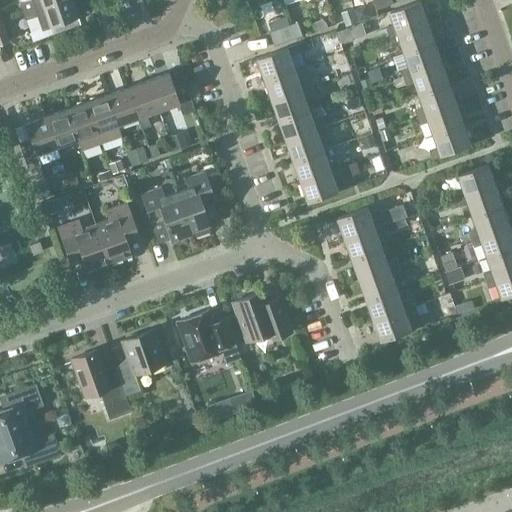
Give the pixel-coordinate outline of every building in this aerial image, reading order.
[(22,11),(53,0),(25,0),(19,2),(22,11)] [(70,0),(53,0),(22,11),(24,19),(36,15),(41,28),(76,16),(70,0)] [(284,6),(282,0),(257,0),(259,4),(270,0),(271,0),(275,9),(284,6)] [(373,0),(370,0),(352,6),(356,17),(358,21),(378,14),(376,9),(373,0)] [(391,0),(373,0),(376,9),(392,4),(391,0)] [(388,36),(427,22),(420,1),(390,11),(395,25),(386,28),(388,36)] [(352,8),(341,12),(345,25),(356,21),(352,8)] [(323,20),(313,23),(315,31),(327,27),(326,23),(323,20)] [(290,25),(295,38),(302,36),(297,22),(290,25)] [(405,53),(435,42),(427,22),(388,36),(391,43),(400,40),(405,53)] [(274,46),(295,38),(290,25),(269,32),(274,46)] [(355,40),(347,43),(349,49),(357,47),(355,40)] [(306,41),(297,44),(300,52),(309,49),(306,41)] [(403,76),(442,62),(435,42),(405,53),(409,65),(400,69),(402,75),(403,76)] [(265,79),(295,68),(290,56),(300,52),(297,44),(258,58),(265,79)] [(419,93),(449,83),(442,62),(403,76),(402,75),(394,78),(397,87),(415,81),(419,93)] [(272,99),(311,86),(320,83),(317,75),(299,81),(295,68),(265,79),(272,99)] [(168,73),(147,80),(158,110),(177,103),(181,114),(194,110),(184,83),(173,87),(168,73)] [(147,80),(127,87),(137,117),(141,129),(149,125),(145,114),(158,110),(147,80)] [(417,117),(456,103),(449,83),(419,93),(424,106),(415,109),(417,117)] [(280,120),(309,109),(305,96),(314,93),(311,86),(272,99),(280,120)] [(127,87),(106,94),(116,124),(137,117),(127,87)] [(106,94),(85,102),(100,143),(120,135),(116,124),(106,94)] [(85,102),(65,109),(75,139),(80,150),(100,143),(85,102)] [(434,134),(463,124),(456,103),(417,117),(420,125),(429,121),(434,134)] [(65,109),(44,116),(55,146),(75,139),(65,109)] [(287,140),(326,126),(323,119),(314,122),(309,109),(280,120),(287,140)] [(29,138),(18,142),(27,169),(39,164),(59,157),(55,146),(44,116),(24,124),(29,138)] [(382,118),(375,121),(378,129),(385,126),(382,118)] [(463,124),(434,134),(438,147),(429,150),(432,158),(471,145),(463,124)] [(294,160),(324,150),(319,137),(329,134),(326,126),(287,140),(294,160)] [(386,129),(378,132),(382,141),(390,139),(386,129)] [(183,133),(169,139),(173,151),(187,145),(183,133)] [(372,134),(362,137),(365,148),(376,144),(372,134)] [(156,144),(148,147),(152,158),(160,155),(156,144)] [(142,147),(127,152),(131,165),(147,160),(142,147)] [(301,181),(340,167),(338,159),(328,163),(324,150),(294,160),(301,181)] [(171,156),(164,159),(167,167),(174,165),(171,156)] [(120,159),(110,162),(113,172),(123,169),(120,159)] [(355,161),(340,167),(343,174),(344,177),(359,172),(355,161)] [(457,199),(496,185),(488,164),(459,174),(463,188),(454,191),(457,199)] [(343,174),(340,167),(301,181),(309,202),(338,191),(334,178),(343,174)] [(110,170),(98,174),(100,180),(112,176),(110,170)] [(75,172),(67,175),(71,186),(79,184),(75,172)] [(186,188),(176,192),(190,231),(192,231),(194,236),(208,231),(206,226),(209,225),(200,200),(213,196),(204,172),(183,179),(186,188)] [(45,181),(33,185),(38,198),(50,194),(45,181)] [(473,216),(503,205),(496,185),(457,199),(460,206),(469,203),(473,216)] [(190,231),(176,192),(164,196),(161,187),(140,195),(148,219),(161,215),(170,241),(190,234),(190,231)] [(457,199),(449,202),(451,209),(460,206),(457,199)] [(94,224),(108,263),(130,255),(126,244),(139,240),(125,202),(105,210),(108,219),(94,224)] [(403,204),(380,212),(382,217),(384,224),(384,225),(404,217),(408,216),(403,204)] [(471,239),(510,226),(503,205),(473,216),(478,229),(469,232),(471,239)] [(367,206),(338,217),(345,238),(384,224),(382,217),(372,220),(367,206)] [(378,235),(387,232),(407,225),(404,217),(384,225),(384,224),(345,238),(353,258),(382,248),(378,235)] [(108,263),(94,224),(81,229),(77,219),(57,227),(70,264),(82,260),(86,271),(108,263)] [(488,256),(511,247),(511,230),(510,226),(471,239),(474,247),(483,244),(488,256)] [(32,254),(42,251),(39,242),(29,245),(32,254)] [(492,269),(483,273),(486,280),(511,270),(511,247),(488,256),(492,269)] [(360,279),(399,265),(396,257),(387,261),(382,248),(353,258),(360,279)] [(452,252),(440,257),(445,271),(457,267),(452,252)] [(410,262),(399,266),(401,273),(413,268),(410,262)] [(367,299),(397,289),(392,276),(401,273),(399,266),(399,265),(360,279),(367,299)] [(457,267),(445,271),(450,283),(462,279),(457,267)] [(511,270),(486,280),(488,288),(498,284),(502,298),(511,294),(511,270)] [(374,319),(413,306),(411,298),(401,301),(397,289),(367,299),(374,319)] [(264,302),(260,291),(232,301),(246,341),(270,332),(272,338),(290,332),(277,298),(264,302)] [(413,306),(374,319),(382,340),(412,330),(407,317),(422,311),(419,303),(413,306)] [(214,329),(208,310),(176,321),(190,361),(220,350),(225,363),(239,358),(227,325),(214,329)] [(125,395),(139,390),(133,374),(164,363),(152,329),(120,341),(128,362),(115,367),(125,395)] [(130,411),(126,398),(116,373),(105,377),(95,349),(70,358),(84,397),(99,391),(108,419),(130,411)] [(0,435),(27,426),(22,412),(42,405),(34,383),(4,394),(9,407),(0,409),(0,435)] [(228,397),(207,405),(211,418),(212,419),(233,412),(232,410),(228,397)] [(68,413),(56,417),(60,428),(72,424),(68,413)] [(27,426),(0,435),(0,460),(25,452),(29,465),(60,455),(52,433),(32,440),(27,426)]
